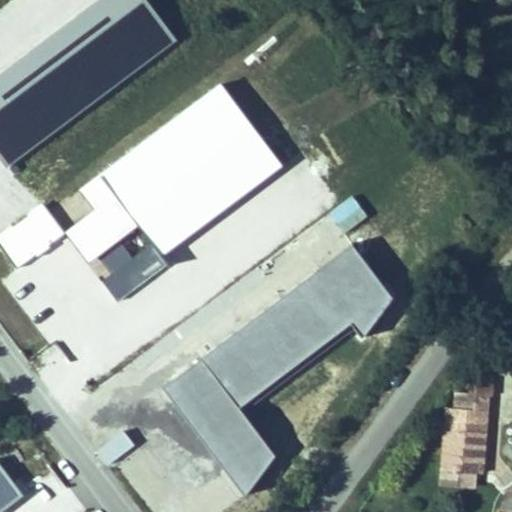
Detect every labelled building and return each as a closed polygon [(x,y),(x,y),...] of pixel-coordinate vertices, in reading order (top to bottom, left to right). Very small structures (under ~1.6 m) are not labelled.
[(281,161),(219,81),(100,173),(117,195),(160,254),(281,161)] [(160,254),(117,195),(65,233),(117,303),(169,266),(160,254)] [(488,443),(492,392),(458,389),(456,406),(448,406),(443,469),(477,472),(480,443),(488,443)] [(477,472),(486,472),(488,443),(480,443),(477,472)] [(0,511),(2,511),(26,494),(0,460),(0,511)]
